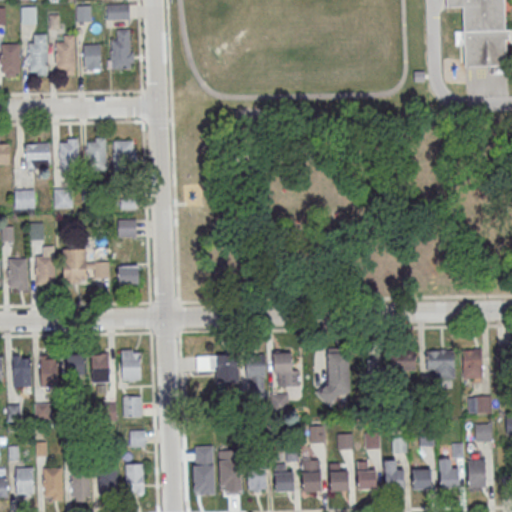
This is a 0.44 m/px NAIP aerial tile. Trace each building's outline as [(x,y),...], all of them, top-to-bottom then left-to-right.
[(504,0),(505,30),(508,30),(509,40),(505,40),(506,66),(504,66),(504,75),(490,75),(489,67),(464,67),(464,56),(464,46),(455,46),(454,32),(463,32),(462,8),(446,9),(446,0),(504,0)] [(107,4),(129,4),(130,18),(107,19),(107,4)] [(76,5),(92,5),(92,21),(77,21),(76,5)] [(21,6),(36,6),(37,23),(21,24),(21,6)] [(49,14),(60,14),(60,29),(50,29),(49,14)] [(112,40),(113,68),(131,68),(131,62),(134,62),(134,52),(131,52),(130,29),(117,29),(118,39),(112,40)] [(29,42),(34,42),(34,34),(48,33),(49,74),(38,74),(38,70),(30,71),(29,42)] [(56,42),(65,42),(64,35),(75,34),(76,74),(65,74),(65,70),(57,70),(56,42)] [(1,43),(20,43),(20,72),(16,72),(16,76),(6,76),(6,72),(2,72),(1,43)] [(82,43),(82,69),(101,69),(101,43),(82,43)] [(414,83),(413,73),(426,72),(426,82),(414,83)] [(60,142),(60,171),(79,170),(78,137),(69,138),(69,141),(60,142)] [(87,141),(88,170),(107,170),(106,137),(96,137),(96,141),(87,141)] [(115,141),(133,140),(134,149),(137,149),(137,162),(134,162),(134,169),(115,169),(115,141)] [(26,143),(51,142),(51,161),(27,162),(26,143)] [(0,144),(9,144),(9,163),(0,163),(0,144)] [(82,183),(95,183),(95,202),(82,202),(82,183)] [(54,189),(72,188),(73,207),(55,207),(54,189)] [(14,190),(34,189),(35,207),(15,208),(14,190)] [(118,219),(136,219),(137,236),(118,236),(118,219)] [(29,223),(44,222),(44,240),(30,240),(29,223)] [(2,226),(14,226),(14,240),(2,240),(2,226)] [(68,251),(86,250),(87,279),(68,279),(68,251)] [(36,256),(55,255),(56,284),(37,285),(36,256)] [(8,258),(27,258),(28,286),(9,287),(8,258)] [(119,266),(139,265),(139,283),(119,283),(119,266)] [(140,380),(140,348),(121,348),(121,380),(140,380)] [(325,398),(348,398),(348,348),(325,348),(325,398)] [(463,377),(482,377),(482,348),(463,348),(463,377)] [(453,349),(426,349),(426,376),(453,376),(453,349)] [(415,350),(390,350),(390,369),(415,369),(415,350)] [(296,351),(273,351),(274,385),(297,385),(296,351)] [(85,353),(66,353),(66,374),(85,374),(85,353)] [(91,353),(91,381),(109,381),(109,353),(91,353)] [(265,353),(246,353),(246,392),(265,392),(265,353)] [(215,381),(237,381),(236,354),(195,355),(196,371),(215,371),(215,381)] [(31,386),(31,355),(13,355),(13,386),(31,386)] [(57,356),(40,356),(40,384),(57,384),(57,356)] [(288,393),(271,393),(271,410),(288,410),(288,393)] [(122,395),(122,416),(142,416),(142,395),(122,395)] [(467,412),(490,412),(490,395),(467,395),(467,412)] [(6,420),(19,420),(19,404),(6,404),(6,420)] [(491,423),(474,423),(474,440),(491,440),(491,423)] [(129,447),(145,447),(145,429),(129,429),(129,447)] [(440,458),(450,458),(451,468),(458,468),(459,487),(441,488),(440,458)] [(385,460),(396,459),(396,469),(403,469),(404,489),(386,490),(385,460)] [(467,460),(485,459),(486,486),(468,487),(467,460)] [(143,493),(143,463),(126,463),(126,493),(143,493)] [(99,492),(117,492),(117,466),(99,466),(99,492)] [(33,467),(16,467),(16,495),(33,495),(33,467)] [(61,467),(42,467),(42,499),(61,499),(61,467)] [(413,469),(430,468),(431,488),(414,489),(413,469)] [(248,470),(265,469),(266,489),(249,489),(248,470)] [(358,469),(375,469),(376,488),(359,489),(358,469)] [(70,470),(70,501),(90,501),(90,470),(70,470)] [(331,471),(348,470),(349,490),(331,491),(331,471)] [(276,472),(294,471),(295,491),(277,492),(276,472)] [(304,471),(321,471),(322,490),(304,491),(304,471)] [(8,477),(0,476),(0,499),(8,500),(8,477)]
